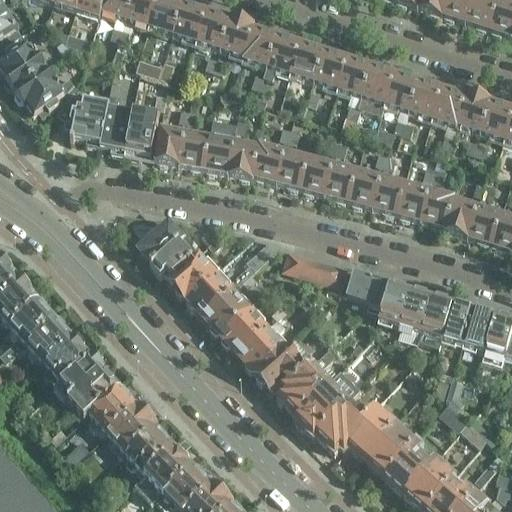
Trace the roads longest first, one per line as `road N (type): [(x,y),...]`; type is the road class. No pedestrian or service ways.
road 1 (residential): [(511,293),(206,206),(127,192),(89,187),(42,226)]
road 2 (primary): [(321,511),(257,459),(42,226)]
road 3 (residential): [(511,68),(285,0)]
